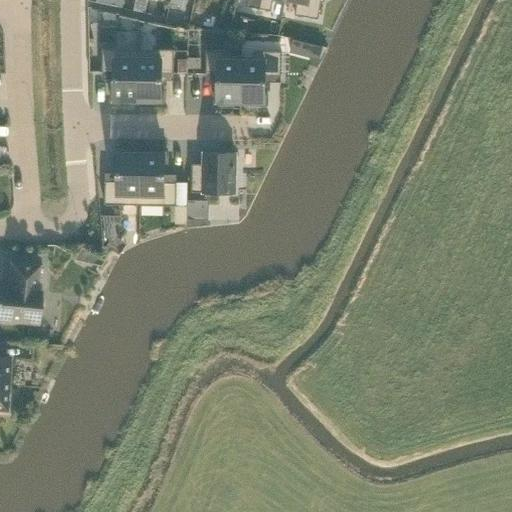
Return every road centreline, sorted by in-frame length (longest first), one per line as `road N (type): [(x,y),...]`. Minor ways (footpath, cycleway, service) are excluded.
road 1 (residential): [(34,233),(22,6)]
road 2 (residential): [(73,126),(242,128)]
road 3 (residential): [(73,126),(78,209),(65,226),(34,233)]
road 4 (residential): [(71,0),(73,126)]
